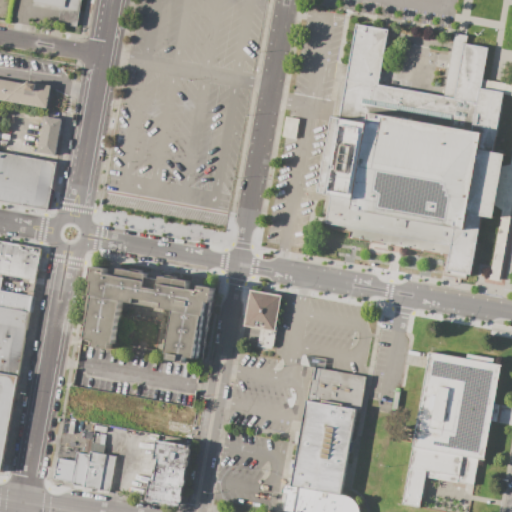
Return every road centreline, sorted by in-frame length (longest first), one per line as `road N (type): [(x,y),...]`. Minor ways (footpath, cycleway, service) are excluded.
road 1 (residential): [(0,222),(511,315)]
road 2 (residential): [(193,511),(286,0)]
road 3 (residential): [(24,503),(112,0)]
